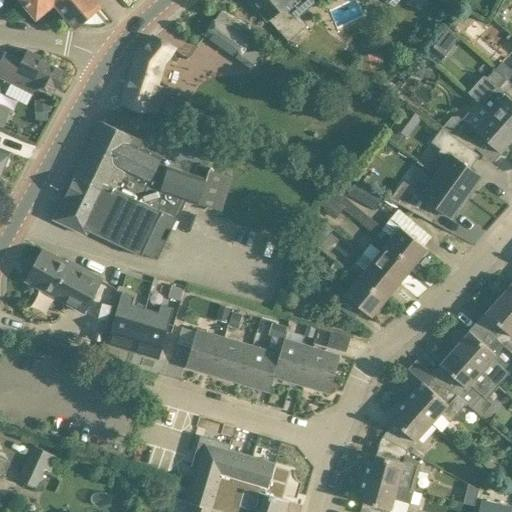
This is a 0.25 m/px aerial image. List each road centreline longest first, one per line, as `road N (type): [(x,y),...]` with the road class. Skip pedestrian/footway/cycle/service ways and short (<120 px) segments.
road 1 (residential): [(335,448),(378,354),(511,228)]
road 2 (tertiary): [(0,256),(117,50)]
road 3 (residential): [(335,448),(174,399),(155,461)]
